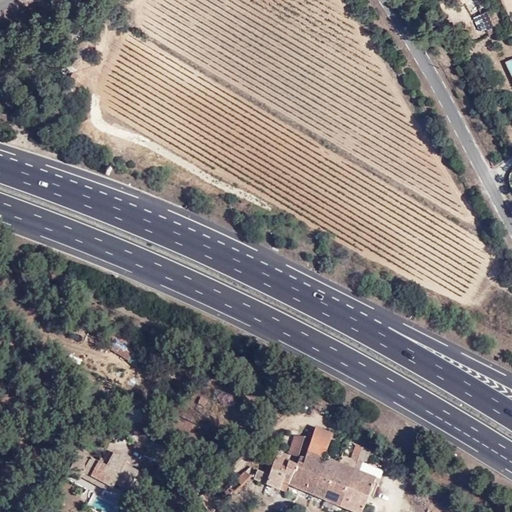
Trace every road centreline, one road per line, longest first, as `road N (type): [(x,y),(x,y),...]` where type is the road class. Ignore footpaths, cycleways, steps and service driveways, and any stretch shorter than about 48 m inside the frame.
road 1 (motorway): [(0,207),(223,297),(390,379),(511,452)]
road 2 (motorway): [(511,416),(237,264)]
road 3 (motorway): [(511,382),(237,264)]
road 4 (unknown): [(208,511),(209,492),(273,436),(311,420),(389,459),(403,483)]
road 5 (motorway): [(237,264),(0,168)]
road 6 (unclassified): [(388,0),(511,220)]
